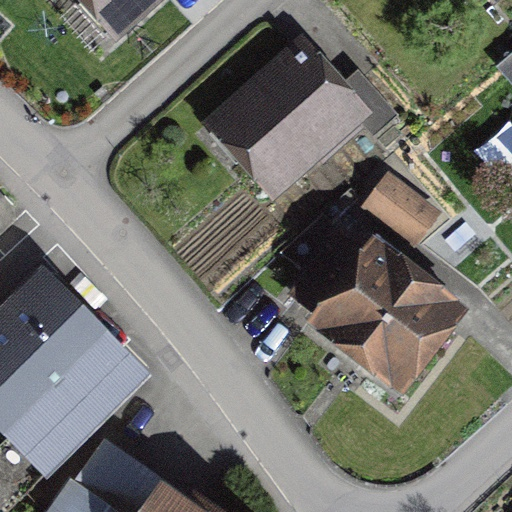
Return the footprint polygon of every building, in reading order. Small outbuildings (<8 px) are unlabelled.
[(92,0),(116,26),(145,0),(92,0)] [(511,43),(494,53),(510,83),(511,82),(511,43)] [(273,185),(313,150),(321,159),(361,123),(373,137),(397,115),(362,76),(340,96),(302,53),(220,125),(273,185)] [(433,215),(389,181),(370,205),(414,239),(433,215)] [(0,233),(14,220),(12,209),(0,195),(0,233)] [(447,312),(342,234),(295,297),(399,378),(447,312)] [(0,446),(0,511),(6,511),(142,379),(49,285),(0,333),(0,421),(12,434),(0,446)] [(202,511),(106,443),(57,511),(202,511)]
